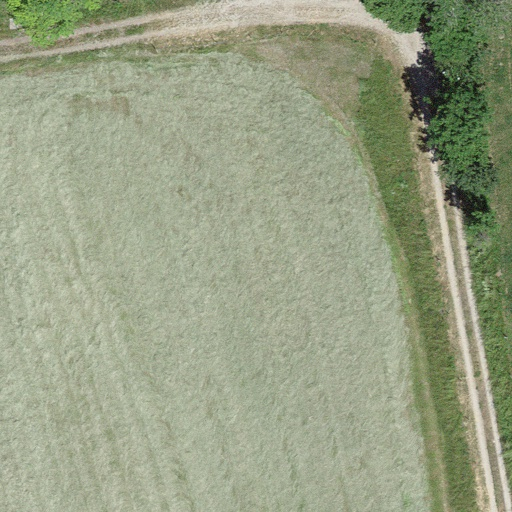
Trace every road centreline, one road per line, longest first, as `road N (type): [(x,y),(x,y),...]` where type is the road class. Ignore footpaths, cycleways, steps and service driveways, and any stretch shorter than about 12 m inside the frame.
road 1 (track): [(500,511),(420,77),(386,0)]
road 2 (track): [(314,0),(0,33)]
